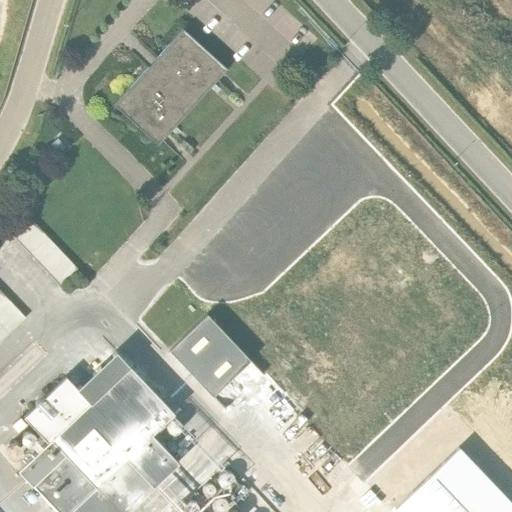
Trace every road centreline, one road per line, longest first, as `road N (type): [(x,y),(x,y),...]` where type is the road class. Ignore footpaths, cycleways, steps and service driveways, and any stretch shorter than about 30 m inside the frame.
road 1 (unknown): [(100,288),(156,205),(81,104),(76,83),(152,0)]
road 2 (unknown): [(100,288),(296,511)]
road 3 (unclassified): [(329,0),(511,195)]
road 4 (unclassified): [(0,144),(47,0)]
